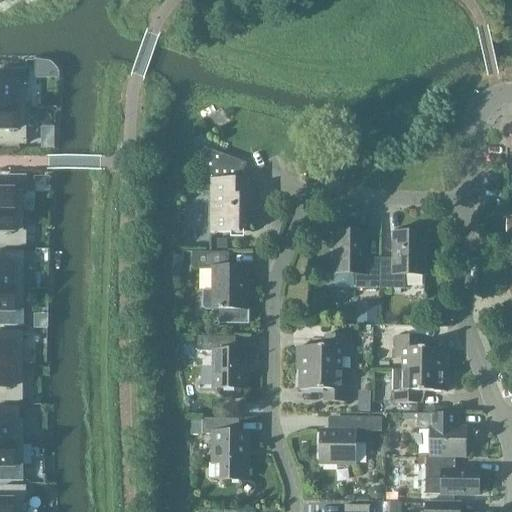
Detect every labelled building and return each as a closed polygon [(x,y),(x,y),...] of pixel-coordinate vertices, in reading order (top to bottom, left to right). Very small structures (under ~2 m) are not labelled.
[(51,64),(36,61),(36,79),(60,79),(60,74),(58,71),(51,64)] [(0,108),(26,108),(26,71),(0,71),(0,108)] [(0,144),(26,145),(26,108),(0,108),(0,144)] [(211,193),(211,233),(240,234),(240,227),(253,228),(254,180),(241,180),(241,176),(243,176),(247,164),(204,148),(203,193),(211,193)] [(0,190),(0,212),(23,212),(23,192),(26,192),(26,177),(1,177),(1,190),(0,190)] [(50,200),(34,200),(34,211),(50,211),(50,200)] [(0,212),(0,234),(1,234),(1,247),(26,247),(26,233),(23,233),(23,212),(0,212)] [(354,289),(380,289),(380,262),(366,262),(367,234),(336,234),(335,275),(354,275),(354,289)] [(380,262),(380,289),(406,290),(406,276),(425,276),(425,235),(395,235),(394,262),(380,262)] [(0,289),(24,290),(24,253),(0,252),(0,289)] [(214,269),(214,290),(205,290),(204,292),(204,307),(207,309),(214,310),(229,310),(229,324),(248,324),(249,309),(247,309),(247,269),(229,268),(229,253),(192,253),(192,269),(214,269)] [(0,289),(0,326),(23,327),(24,290),(0,289)] [(378,325),(378,310),(358,310),(358,324),(378,325)] [(0,367),(22,367),(23,333),(0,332),(0,367)] [(298,369),(341,370),(341,358),(349,358),(350,337),(326,336),(326,348),(300,348),(298,348),(298,349),(300,349),(300,369),(298,369)] [(404,359),(404,371),(447,371),(445,371),(445,350),(420,350),(421,338),(396,337),(396,359),(404,359)] [(237,397),(240,394),(242,390),(245,390),(246,352),(235,352),(236,338),(198,338),(198,352),(214,352),(213,389),(217,389),(218,393),(221,397),(226,399),(233,399),(237,397)] [(0,367),(0,402),(22,402),(22,367),(0,367)] [(341,370),(298,369),(298,370),(300,370),(300,391),(325,391),(325,403),(349,403),(349,382),(341,382),(341,370)] [(447,371),(404,371),(393,371),(393,392),(395,392),(395,404),(419,404),(420,392),(447,393),(447,392),(445,391),(445,372),(447,372),(447,371)] [(0,444),(23,445),(23,421),(19,421),(19,408),(0,408),(0,444)] [(430,428),(429,458),(467,458),(467,428),(458,428),(459,416),(418,415),(418,428),(430,428)] [(346,431),(328,431),(321,431),(320,465),(356,465),(356,432),(382,432),(382,418),(346,418),(346,431)] [(239,420),(204,420),(203,435),(213,435),(213,464),(223,464),(223,480),(248,481),(249,435),(239,434),(239,420)] [(0,444),(0,481),(23,482),(23,445),(0,444)] [(455,459),(426,459),(425,495),(480,496),(480,495),(486,493),(486,475),(480,473),(480,472),(455,471),(455,459)] [(0,500),(0,511),(22,511),(22,502),(26,502),(26,488),(0,488),(0,500)]
